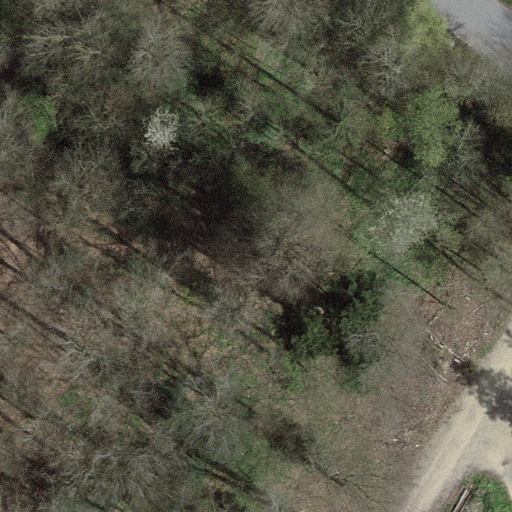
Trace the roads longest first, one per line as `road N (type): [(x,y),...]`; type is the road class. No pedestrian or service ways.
road 1 (track): [(511,346),(425,511)]
road 2 (track): [(100,0),(0,72)]
